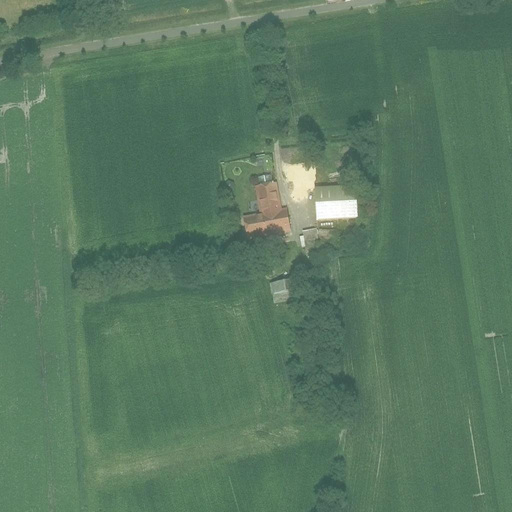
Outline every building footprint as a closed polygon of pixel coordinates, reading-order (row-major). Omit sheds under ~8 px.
[(222,167),(224,191),(241,190),(239,166),(222,167)] [(240,223),(242,243),(287,237),(284,214),(277,215),(273,187),(266,188),(265,179),(256,180),(257,189),(253,190),(257,220),(240,223)] [(291,181),(292,200),(310,199),(308,180),(291,181)] [(312,193),(313,225),(356,224),(355,193),(312,193)] [(297,236),(300,252),(317,249),(314,233),(297,236)] [(279,246),(292,243),(291,237),(278,240),(279,246)] [(335,238),(319,239),(320,249),(336,247),(335,238)] [(288,298),(288,281),(269,283),(270,299),(288,298)]
